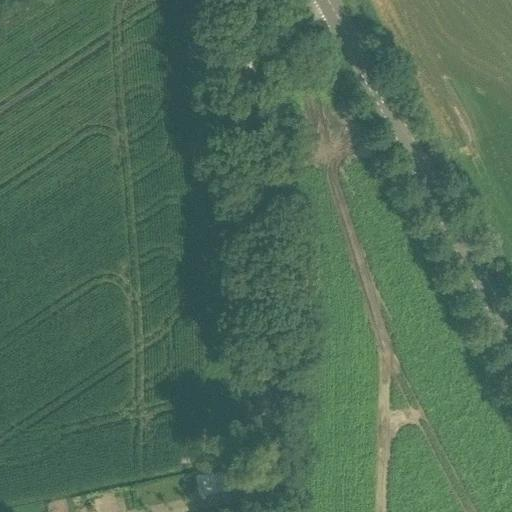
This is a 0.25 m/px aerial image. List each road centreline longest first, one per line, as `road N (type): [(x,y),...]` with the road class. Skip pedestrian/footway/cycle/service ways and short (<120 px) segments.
road 1 (unclassified): [(264,511),(263,337),(245,82),(254,50),(325,1)]
road 2 (tertiary): [(511,349),(325,1)]
